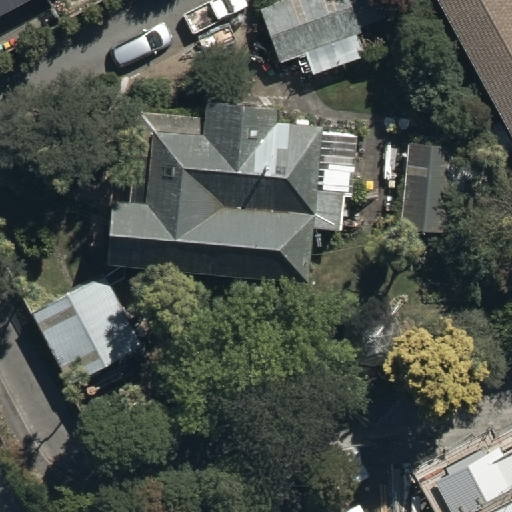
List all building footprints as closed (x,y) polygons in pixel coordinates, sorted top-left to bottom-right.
[(259,0),(275,54),(305,46),(310,65),(362,49),(347,0),(259,0)] [(511,0),(444,0),(511,125),(511,0)] [(359,117),(318,113),(318,108),(272,104),(274,85),(201,78),(198,117),(150,113),(143,186),(108,182),(102,249),(304,267),(309,215),(337,218),(340,185),(352,186),(359,117)] [(452,137),(406,132),(399,212),(466,219),(472,152),(451,150),(452,137)] [(103,267),(29,303),(62,371),(136,334),(103,267)] [(511,511),(511,432),(508,424),(451,453),(481,511),(511,511)]
